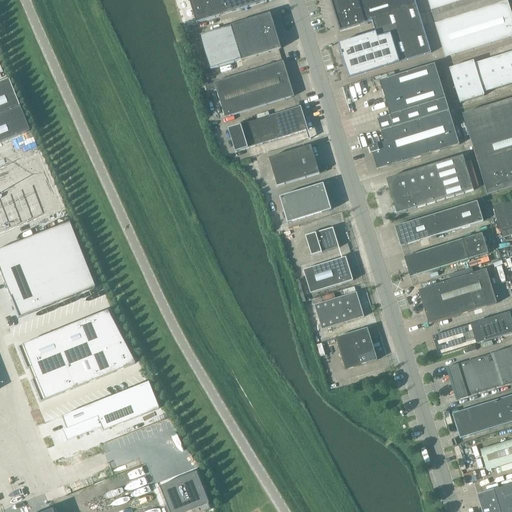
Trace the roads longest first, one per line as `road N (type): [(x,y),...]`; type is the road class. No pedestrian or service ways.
road 1 (tertiary): [(284,511),(197,370),(24,0)]
road 2 (unclassified): [(453,511),(296,0)]
